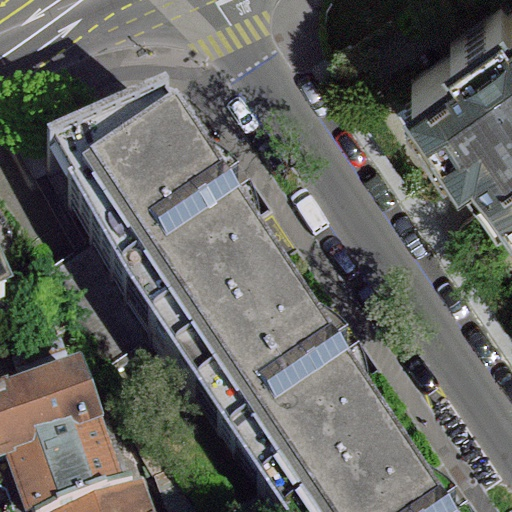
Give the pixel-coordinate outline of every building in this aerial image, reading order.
[(459,50),(414,81),(461,152),(474,144),(487,163),(508,194),(511,199),(511,15),(510,17),(502,7),(453,41),(459,50)] [(174,375),(289,297),(265,262),(259,266),(255,260),(260,257),(258,236),(252,218),(238,226),(227,209),(240,200),(225,187),(207,177),(201,181),(198,175),(203,172),(178,135),(173,138),(162,122),(54,170),(76,205),(70,209),(93,245),(67,263),(46,276),(111,372),(131,358),(152,344),(174,375)] [(0,320),(9,316),(0,295),(0,320)] [(266,511),(317,511),(397,458),(374,422),(369,426),(365,420),(370,417),(368,397),(362,378),(348,387),(337,369),(350,360),(335,347),(317,338),(311,342),(307,336),(313,332),(289,297),(174,375),(195,406),(174,421),(153,434),(206,511),(250,511),(262,504),(266,511)] [(138,511),(132,494),(118,499),(78,388),(0,415),(0,474),(12,471),(26,511),(138,511)] [(447,511),(443,508),(425,499),(420,503),(416,497),(421,494),(397,458),(317,511),(447,511)] [(167,511),(193,511),(171,479),(158,486),(167,511)]
